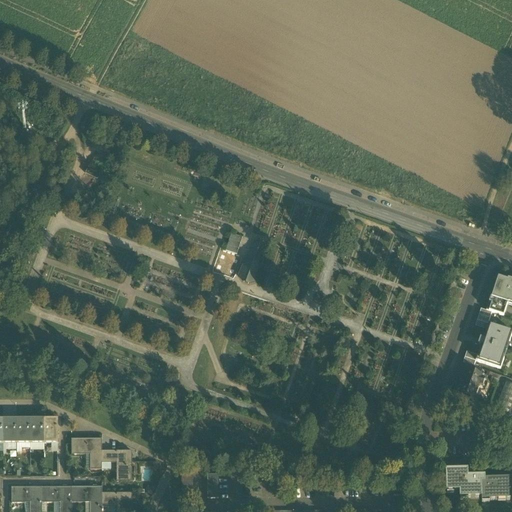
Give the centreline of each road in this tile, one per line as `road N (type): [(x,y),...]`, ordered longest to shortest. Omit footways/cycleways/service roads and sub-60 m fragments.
road 1 (tertiary): [(0,62),(269,173),(486,248)]
road 2 (residential): [(486,248),(427,408),(421,436),(428,511)]
road 3 (track): [(0,256),(76,120)]
